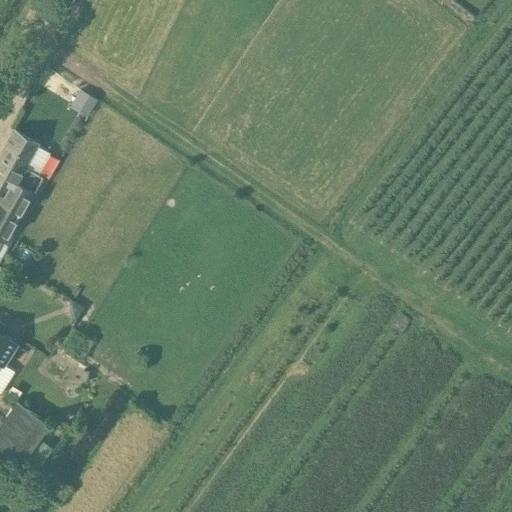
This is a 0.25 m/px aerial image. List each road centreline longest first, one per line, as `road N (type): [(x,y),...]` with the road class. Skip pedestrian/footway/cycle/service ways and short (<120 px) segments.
road 1 (track): [(40,48),(331,247)]
road 2 (track): [(331,247),(511,372)]
road 3 (unclassified): [(0,113),(66,0)]
